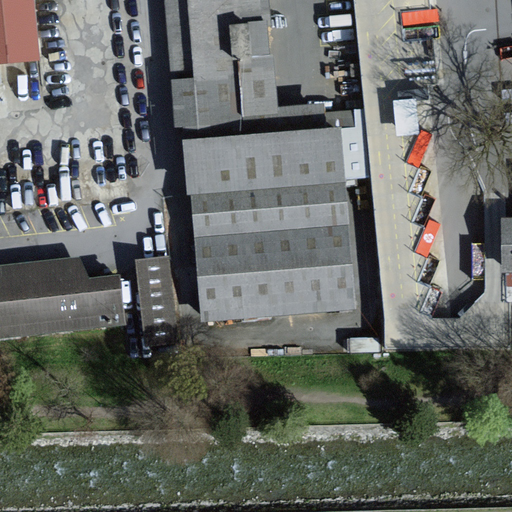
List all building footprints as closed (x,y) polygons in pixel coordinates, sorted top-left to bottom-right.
[(36,0),(0,0),(0,65),(44,60),(36,0)] [(163,0),(174,128),(182,128),(188,195),(192,195),(202,321),(356,309),(345,179),(369,177),(364,109),(326,112),(326,104),(278,108),(269,0),(163,0)] [(417,99),(394,101),(398,136),(420,134),(417,99)] [(169,256),(136,259),(145,352),(179,349),(169,256)] [(89,278),(80,257),(0,265),(0,339),(126,326),(121,275),(89,278)]
